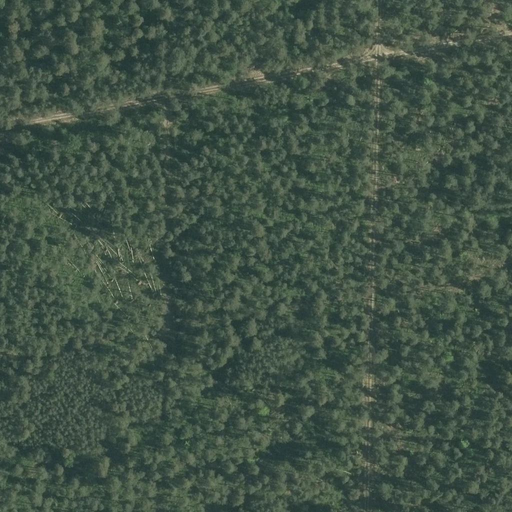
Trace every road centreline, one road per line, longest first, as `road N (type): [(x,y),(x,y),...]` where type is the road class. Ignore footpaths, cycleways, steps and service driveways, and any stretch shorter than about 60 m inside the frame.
road 1 (track): [(0,129),(511,32)]
road 2 (track): [(362,511),(378,0)]
